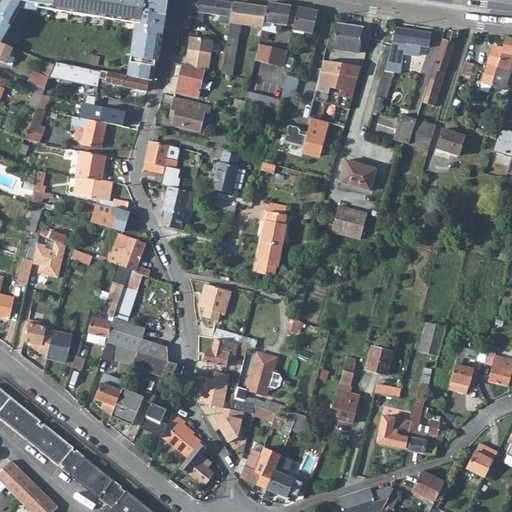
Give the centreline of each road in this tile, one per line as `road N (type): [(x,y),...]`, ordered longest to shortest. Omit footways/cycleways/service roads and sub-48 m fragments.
road 1 (residential): [(250,510),(188,405),(184,294),(135,186),(178,0)]
road 2 (residential): [(511,403),(488,414),(440,459),(278,511)]
road 3 (residential): [(194,511),(0,354)]
road 4 (secondary): [(298,0),(511,31)]
